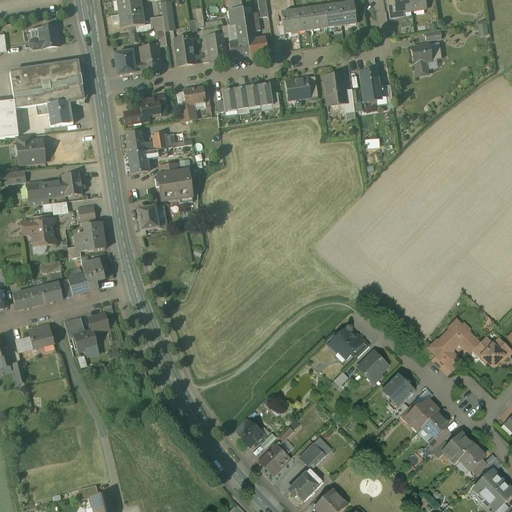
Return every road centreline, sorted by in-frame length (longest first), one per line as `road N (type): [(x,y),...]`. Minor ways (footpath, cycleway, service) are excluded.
road 1 (residential): [(372,0),(379,49),(98,89)]
road 2 (primary): [(135,285),(184,396),(268,511)]
road 3 (primary): [(98,89),(135,285)]
road 4 (residential): [(0,323),(135,285)]
